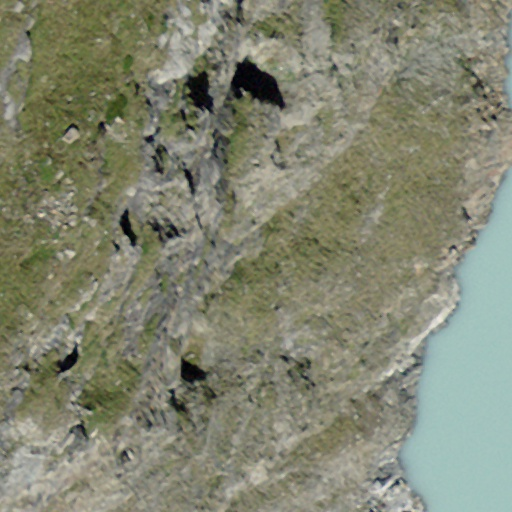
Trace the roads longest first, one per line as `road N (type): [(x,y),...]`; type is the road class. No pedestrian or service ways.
road 1 (track): [(87,511),(192,0)]
road 2 (track): [(53,0),(0,260)]
